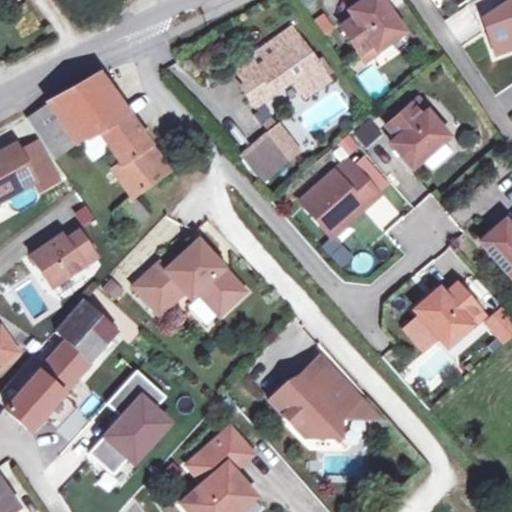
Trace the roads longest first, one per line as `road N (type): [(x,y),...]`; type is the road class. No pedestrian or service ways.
road 1 (residential): [(125,35),(225,169),(354,312),(433,234)]
road 2 (residential): [(125,35),(0,101)]
